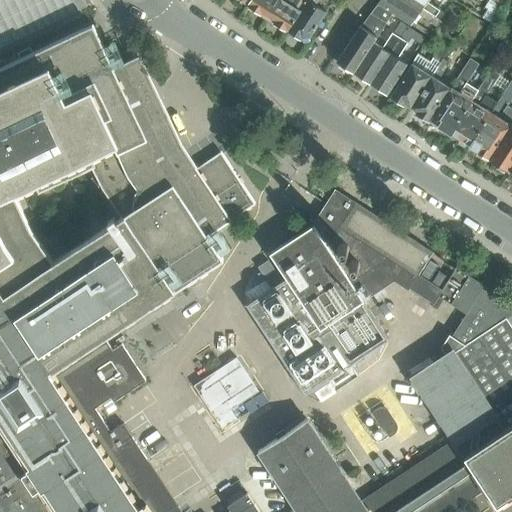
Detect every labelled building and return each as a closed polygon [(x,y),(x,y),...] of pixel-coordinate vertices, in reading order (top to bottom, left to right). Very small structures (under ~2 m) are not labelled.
[(0,0),(0,428),(5,436),(4,437),(3,436),(0,438),(0,511),(474,511),(465,498),(484,486),(496,505),(511,494),(511,326),(507,318),(510,314),(511,315),(511,305),(461,271),(443,299),(452,304),(468,314),(453,337),(449,334),(441,347),(447,356),(413,378),(454,440),(361,502),(307,419),(258,451),(296,508),(289,511),(260,511),(247,492),(229,504),(227,501),(210,511),(169,511),(141,468),(149,462),(133,437),(124,423),(111,432),(95,409),(111,398),(114,402),(146,381),(122,344),(113,350),(104,338),(176,290),(180,295),(128,329),(147,357),(175,339),(170,331),(191,317),(186,310),(207,296),(198,283),(189,289),(186,284),(223,259),(207,235),(256,204),(223,154),(221,152),(197,168),(195,164),(189,155),(186,151),(182,145),(140,55),(127,61),(114,67),(103,45),(102,43),(101,42),(100,38),(93,24),(89,26),(84,28),(32,53),(0,68),(0,0)] [(0,0),(0,47),(87,7),(83,0),(0,0)] [(249,0),(247,3),(268,17),(278,0),(249,0)] [(278,0),(268,17),(288,29),(306,0),(278,0)] [(306,0),(288,29),(302,38),(309,37),(317,25),(327,11),(315,4),(317,0),(306,0)] [(381,0),(379,4),(393,13),(410,24),(417,14),(430,23),(435,16),(422,8),(409,0),(381,0)] [(409,0),(422,8),(435,16),(439,10),(426,2),(427,0),(409,0)] [(492,24),(498,15),(503,7),(491,0),(488,0),(484,7),(487,9),(482,17),(492,24)] [(337,60),(354,72),(373,42),(374,42),(393,13),(379,4),(361,27),(360,26),(337,60)] [(371,82),(399,37),(392,33),(382,48),(374,42),(354,72),(371,82)] [(399,37),(371,82),(388,93),(407,64),(397,57),(407,42),(399,37)] [(418,54),(411,65),(391,95),(411,107),(432,75),(435,70),(443,59),(449,49),(442,45),(431,63),(418,54)] [(430,120),(450,133),(478,90),(467,83),(479,64),(470,58),(451,88),(430,120)] [(411,108),(430,120),(451,88),(439,80),(449,63),(443,59),(435,70),(432,75),(411,107),(411,108)] [(478,90),(450,133),(451,132),(470,145),(497,103),(486,96),(488,93),(486,92),(498,74),(491,70),(478,90)] [(476,150),(489,158),(511,123),(511,112),(506,108),(507,106),(499,101),(497,103),(470,145),(471,145),(470,145),(476,149),(476,150)] [(511,123),(489,158),(509,171),(511,166),(511,123)] [(336,191),(314,225),(314,224),(270,253),(286,278),(246,305),(305,395),(389,339),(364,301),(362,297),(344,270),(365,238),(424,278),(439,256),(433,252),(356,202),(355,204),(336,191)] [(194,385),(222,429),(237,419),(231,409),(259,391),(237,357),(194,385)]
